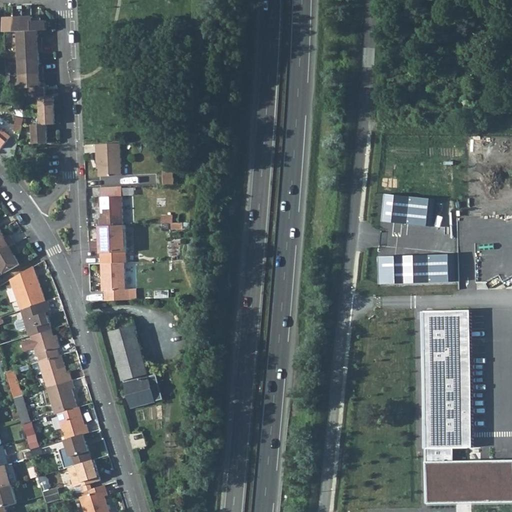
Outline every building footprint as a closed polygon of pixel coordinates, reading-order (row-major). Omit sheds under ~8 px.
[(4,32),(14,31),(13,17),(4,18),(4,24),(4,30),(4,32)] [(18,31),(24,31),(23,17),(13,17),(14,31),(18,31)] [(24,31),(33,30),(32,21),(32,17),(23,17),(24,31)] [(39,30),(47,30),(47,21),(32,21),(33,30),(39,30)] [(19,46),(43,44),(42,38),(39,38),(39,30),(33,30),(24,31),(18,31),(19,46)] [(19,60),(40,59),(40,52),(43,51),(43,44),(19,46),(19,60)] [(20,74),(44,73),(44,66),(40,66),(40,59),(19,60),(20,74)] [(32,87),(41,87),(41,79),(44,79),(44,73),(20,74),(21,88),(32,87)] [(42,96),(46,96),(46,87),(41,87),(32,87),(32,96),(42,96)] [(42,106),(56,105),(56,96),(46,96),(42,96),(42,106)] [(42,115),(56,115),(56,105),(42,106),(42,115)] [(48,124),(56,124),(56,115),(42,115),(42,124),(48,124)] [(15,131),(21,133),(24,118),(18,117),(15,131)] [(34,134),(48,134),(48,124),(42,124),(34,124),(34,134)] [(0,146),(1,147),(11,136),(0,126),(0,146)] [(34,144),(49,143),(48,134),(34,134),(34,144)] [(100,176),(123,175),(121,143),(97,144),(97,161),(99,160),(100,176)] [(164,185),(174,184),(174,170),(164,171),(164,185)] [(101,197),(122,196),(121,186),(101,187),(101,197)] [(436,199),(384,193),(381,222),(433,228),(436,199)] [(100,226),(123,225),(122,196),(101,197),(100,197),(101,218),(99,218),(100,226)] [(172,223),(173,223),(173,215),(161,215),(162,223),(172,223)] [(125,262),(127,262),(125,225),(123,225),(100,226),(101,263),(125,262)] [(6,238),(1,229),(0,229),(0,252),(15,244),(11,238),(7,240),(6,238)] [(19,250),(15,244),(0,252),(0,264),(5,273),(20,264),(16,255),(14,253),(19,250)] [(457,253),(377,256),(378,285),(457,282),(457,253)] [(106,300),(130,299),(130,289),(126,289),(125,262),(101,263),(103,291),(105,291),(106,300)] [(46,301),(34,266),(11,279),(22,309),(23,309),(46,301)] [(48,300),(46,301),(23,309),(25,318),(28,328),(31,335),(32,335),(52,329),(48,316),(46,311),(49,310),(51,310),(48,300)] [(469,310),(421,311),(423,450),(471,448),(469,310)] [(493,388),(511,387),(511,312),(494,312),(493,388)] [(133,409),(164,399),(157,373),(151,375),(132,317),(118,321),(120,329),(111,332),(133,409)] [(28,328),(25,318),(18,320),(16,323),(18,329),(20,330),(28,328)] [(54,336),(52,329),(32,335),(38,354),(40,361),(60,355),(58,348),(60,347),(58,340),(57,335),(54,336)] [(60,355),(40,361),(48,388),(73,380),(70,372),(68,373),(62,355),(60,355)] [(22,395),(14,369),(7,371),(10,381),(15,398),(22,395)] [(78,407),(72,389),(75,388),(73,380),(48,388),(56,414),(59,413),(78,407)] [(30,422),(22,395),(15,398),(16,400),(21,419),(23,424),(30,422)] [(79,407),(78,407),(59,413),(67,439),(84,434),(89,432),(87,425),(85,425),(79,407)] [(26,425),(28,432),(34,430),(32,423),(26,425)] [(84,434),(67,439),(66,439),(68,447),(60,449),(65,468),(69,467),(92,460),(84,434)] [(0,460),(2,466),(9,464),(3,445),(1,445),(0,445),(0,460)] [(92,460),(69,467),(75,486),(84,484),(84,485),(91,483),(101,480),(95,459),(92,460)] [(511,460),(424,462),(425,503),(511,501),(511,460)] [(9,464),(2,466),(0,466),(0,487),(12,484),(11,480),(17,478),(12,463),(9,464)] [(36,477),(42,496),(45,495),(44,493),(39,476),(36,477)] [(17,503),(12,484),(0,487),(0,508),(5,507),(17,503)] [(93,489),(86,491),(81,492),(82,497),(81,497),(85,511),(110,511),(105,496),(108,495),(105,485),(93,489)] [(44,493),(45,495),(47,503),(59,499),(56,489),(44,493)]
